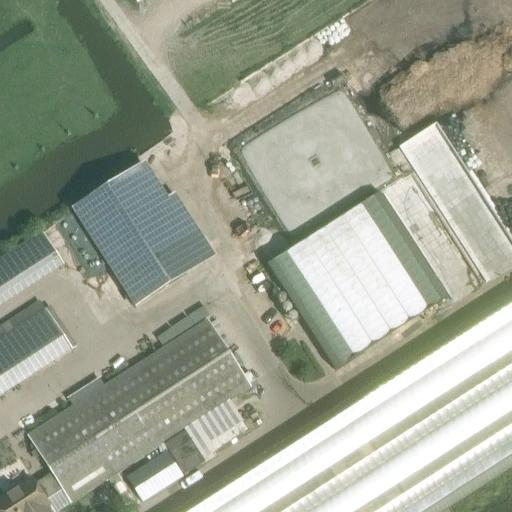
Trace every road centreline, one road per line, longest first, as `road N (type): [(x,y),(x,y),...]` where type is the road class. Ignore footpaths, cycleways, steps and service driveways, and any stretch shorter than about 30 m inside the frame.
road 1 (track): [(345,383),(511,280)]
road 2 (track): [(106,0),(213,160)]
